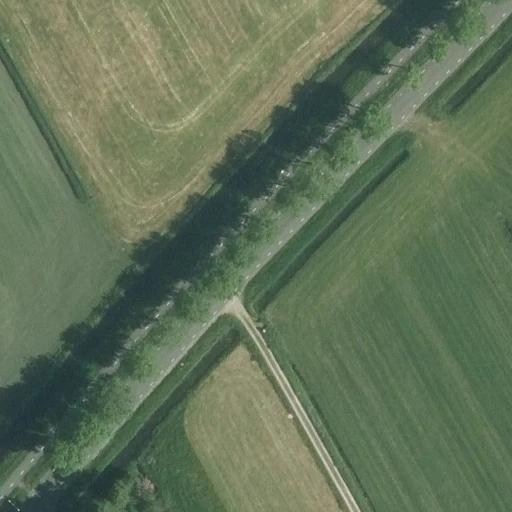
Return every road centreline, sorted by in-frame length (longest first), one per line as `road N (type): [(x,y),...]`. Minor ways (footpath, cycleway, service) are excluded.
road 1 (tertiary): [(32,511),(94,431),(506,0)]
road 2 (track): [(355,511),(228,288)]
